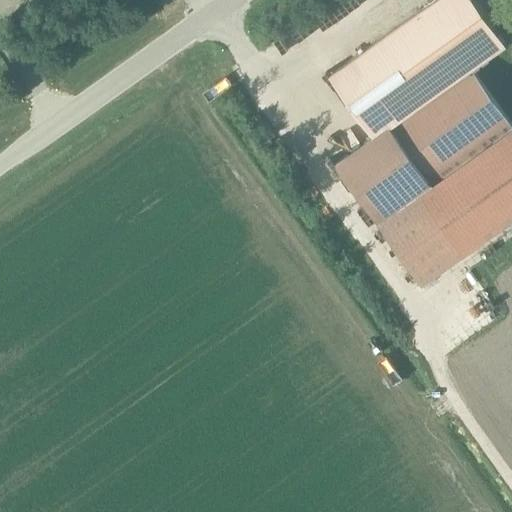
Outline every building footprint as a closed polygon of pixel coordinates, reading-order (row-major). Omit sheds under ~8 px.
[(471,66),(473,69),(506,45),(475,0),(435,0),(330,75),(373,135),(471,66)] [(511,4),(494,18),(511,42),(511,4)] [(379,221),(511,125),(511,123),(473,69),(471,66),(373,135),(336,162),(379,221)] [(511,218),(511,125),(379,221),(423,283),(511,218)] [(495,318),(479,328),(487,341),(503,331),(495,318)]
